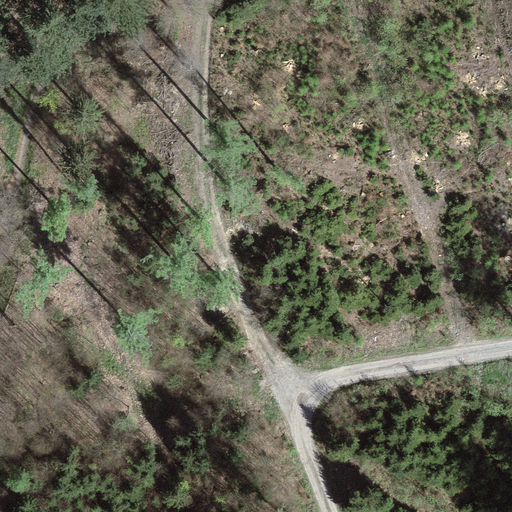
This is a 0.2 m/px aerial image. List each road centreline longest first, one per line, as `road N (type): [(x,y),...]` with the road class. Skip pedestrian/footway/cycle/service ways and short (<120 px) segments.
road 1 (track): [(329,511),(295,385),(248,312),(207,150)]
road 2 (track): [(295,385),(511,343)]
